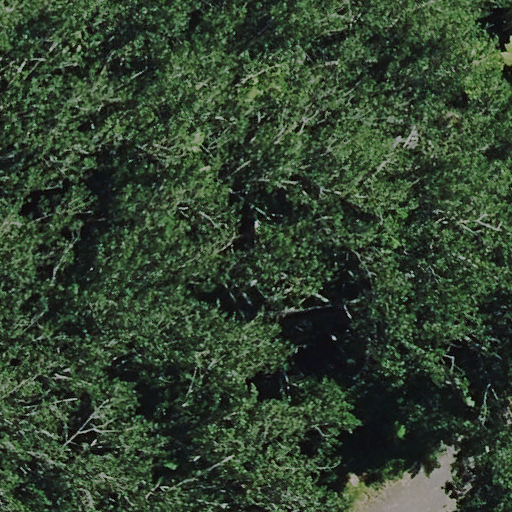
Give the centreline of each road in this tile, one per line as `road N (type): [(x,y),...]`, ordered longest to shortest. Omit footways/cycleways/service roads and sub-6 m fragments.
road 1 (track): [(200,0),(511,248)]
road 2 (track): [(511,375),(495,421),(431,511)]
